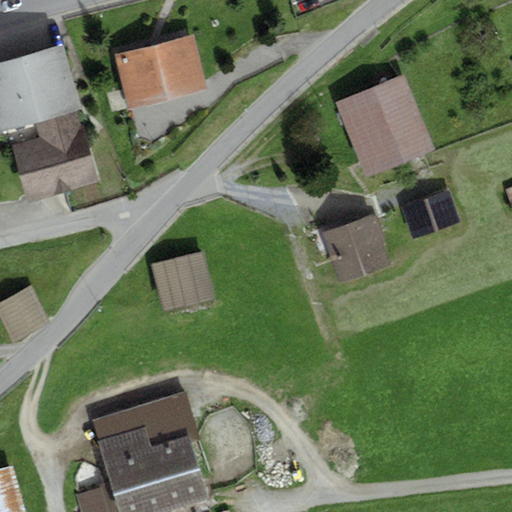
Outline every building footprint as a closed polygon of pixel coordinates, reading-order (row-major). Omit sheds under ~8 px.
[(189,42),(120,59),(130,101),(200,84),(189,42)] [(6,84),(0,85),(0,121),(1,126),(76,105),(60,50),(1,66),(6,84)] [(393,79),(328,103),(355,176),(420,152),(393,79)] [(42,140),(15,147),(29,197),(93,180),(75,115),(38,125),(42,140)] [(511,187),(498,193),(505,212),(511,209),(511,187)] [(439,196),(394,211),(404,240),(449,224),(439,196)] [(364,219),(314,234),(329,283),(379,268),(364,219)] [(203,249),(155,259),(165,308),(213,298),(203,249)] [(30,285),(0,299),(0,311),(12,337),(47,319),(30,285)] [(148,426),(98,442),(112,487),(80,497),(84,511),(168,511),(167,507),(207,495),(188,433),(153,443),(148,426)] [(11,464),(0,466),(0,511),(18,511),(22,511),(11,464)]
